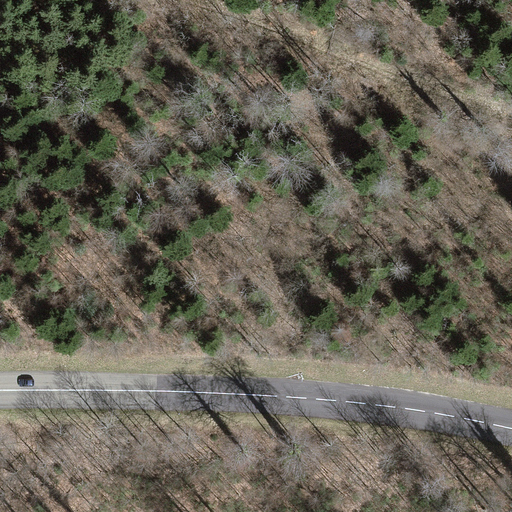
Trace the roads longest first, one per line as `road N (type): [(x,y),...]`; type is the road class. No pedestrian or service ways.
road 1 (primary): [(0,391),(257,393),(511,428)]
road 2 (track): [(189,0),(511,116)]
